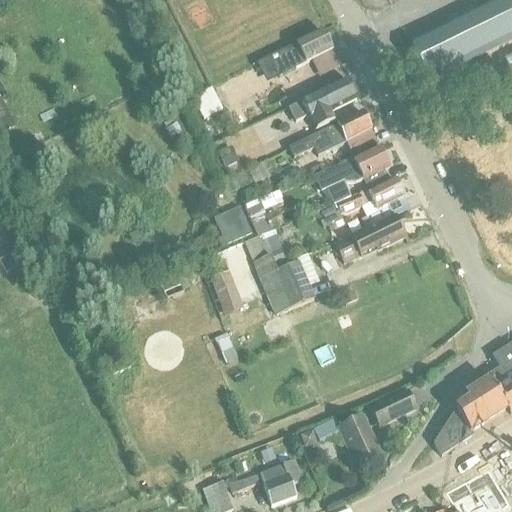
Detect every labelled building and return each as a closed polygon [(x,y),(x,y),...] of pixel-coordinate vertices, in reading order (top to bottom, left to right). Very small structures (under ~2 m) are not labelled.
[(511,0),(503,0),(409,47),(429,85),(511,44),(511,0)] [(322,33),(262,63),(266,70),(267,70),(268,73),(274,71),(278,79),(311,63),(317,74),(337,64),(322,33)] [(511,58),(503,63),(511,80),(511,58)] [(438,102),(447,120),(508,90),(499,71),(438,102)] [(308,118),(315,133),(335,123),(331,114),(357,102),(347,82),(288,111),(295,125),(308,118)] [(192,100),(203,122),(222,112),(211,90),(192,100)] [(0,100),(0,132),(2,136),(15,129),(0,100)] [(362,115),(288,151),(293,161),(307,155),(316,150),(319,157),(345,145),(346,145),(349,153),(355,150),(358,156),(377,146),(371,133),(362,115)] [(271,122),(277,134),(288,129),(282,117),(271,122)] [(360,188),(363,195),(367,193),(368,195),(389,184),(383,173),(389,170),(380,151),(323,178),(322,175),(312,180),(320,195),(356,177),(354,175),(358,173),(364,185),(361,186),(360,188)] [(259,183),(284,169),(278,156),(252,170),(259,183)] [(310,172),(300,177),(302,184),(312,180),(322,175),(325,174),(321,166),(310,172)] [(367,193),(363,195),(336,206),(341,218),(372,205),(377,214),(404,200),(395,182),(389,184),(368,195),(367,193)] [(258,203),(243,209),(256,240),(270,233),(283,228),(277,213),(265,218),(258,203)] [(341,218),(336,206),(321,213),(327,228),(342,222),(341,218)] [(237,212),(222,219),(229,234),(244,227),(237,212)] [(394,219),(335,249),(334,249),(343,267),(375,251),(377,254),(405,241),(394,219)] [(256,240),(244,245),(253,266),(254,265),(261,280),(276,317),(313,302),(297,266),(295,259),(287,262),(274,268),(267,255),(264,249),(260,238),(256,240)] [(287,262),(282,249),(267,255),(274,268),(287,262)] [(303,258),(313,282),(322,279),(312,254),(303,258)] [(243,311),(229,274),(211,281),(225,318),(243,311)] [(144,361),(183,349),(171,312),(133,324),(144,361)] [(232,350),(227,341),(216,346),(221,355),(232,350)] [(511,345),(491,359),(499,370),(486,378),(488,383),(465,398),(466,399),(461,402),(464,406),(455,412),(433,446),(440,458),(472,438),(470,434),(506,411),(509,416),(511,414),(511,345)] [(371,412),(379,429),(415,412),(407,395),(371,412)] [(338,432),(355,468),(379,457),(362,421),(338,432)] [(291,487),(301,483),(294,464),(259,477),(271,508),(295,499),(291,487)] [(509,511),(488,472),(446,495),(455,511),(509,511)] [(232,496),(259,486),(256,478),(236,485),(234,479),(220,484),(220,485),(202,492),(209,511),(230,511),(232,511),(224,491),(229,489),(232,496)]
